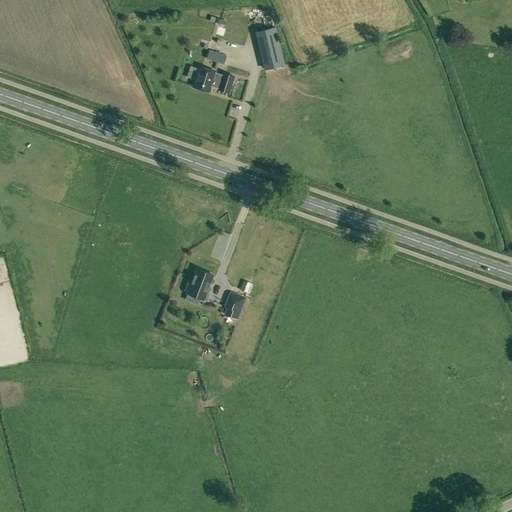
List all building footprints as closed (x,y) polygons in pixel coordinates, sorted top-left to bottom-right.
[(284,64),(275,27),(255,31),(264,69),(284,64)] [(246,69),(246,51),(228,52),(229,70),(246,69)] [(223,75),(215,72),(215,71),(199,67),(193,87),(209,92),(210,86),(218,89),(228,93),(233,76),(223,73),(223,75)] [(274,85),(276,91),(266,93),(267,100),(297,94),(295,81),(274,85)] [(205,130),(226,136),(232,114),(211,108),(205,130)] [(224,226),(204,223),(200,243),(220,246),(224,226)] [(171,244),(172,262),(185,261),(184,244),(171,244)] [(196,269),(191,283),(188,282),(185,291),(187,292),(187,293),(188,293),(201,298),(207,301),(211,289),(208,288),(213,275),(196,269)] [(247,292),(251,283),(244,281),(240,290),(247,292)] [(230,292),(225,307),(227,308),(225,314),(236,319),(244,298),(230,292)]
